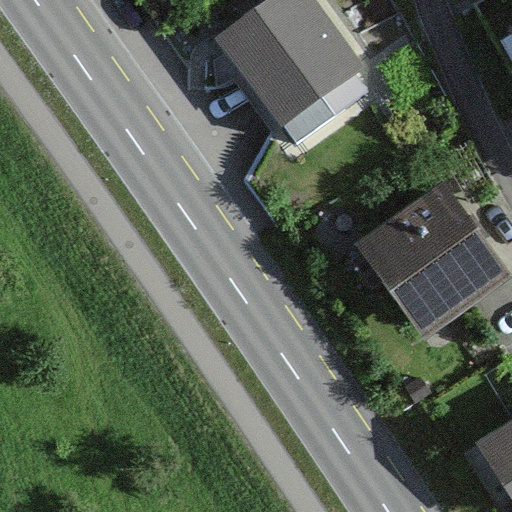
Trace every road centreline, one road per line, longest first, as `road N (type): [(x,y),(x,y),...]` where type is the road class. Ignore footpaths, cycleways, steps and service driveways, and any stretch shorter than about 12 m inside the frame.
road 1 (primary): [(387,511),(33,0)]
road 2 (residential): [(432,0),(511,161)]
